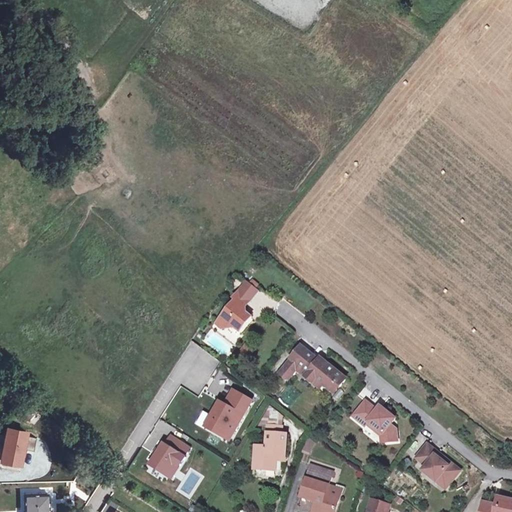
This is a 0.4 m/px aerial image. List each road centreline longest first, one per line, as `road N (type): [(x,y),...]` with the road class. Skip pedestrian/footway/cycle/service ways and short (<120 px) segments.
road 1 (residential): [(511,477),(486,470),(287,317)]
road 2 (residential): [(185,368),(92,511)]
